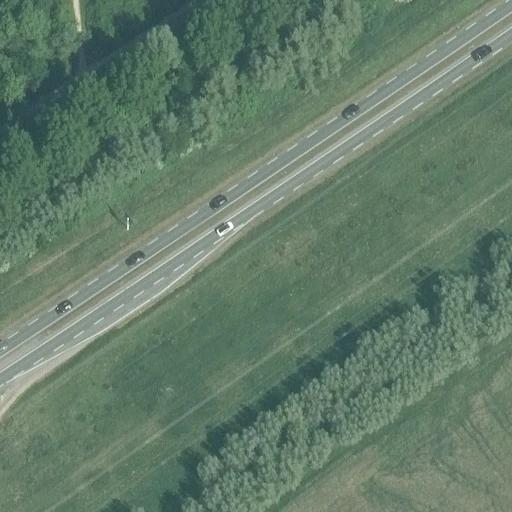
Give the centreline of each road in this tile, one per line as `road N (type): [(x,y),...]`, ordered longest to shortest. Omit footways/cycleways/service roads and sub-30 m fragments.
road 1 (primary): [(511,6),(0,351)]
road 2 (primary): [(0,379),(511,35)]
